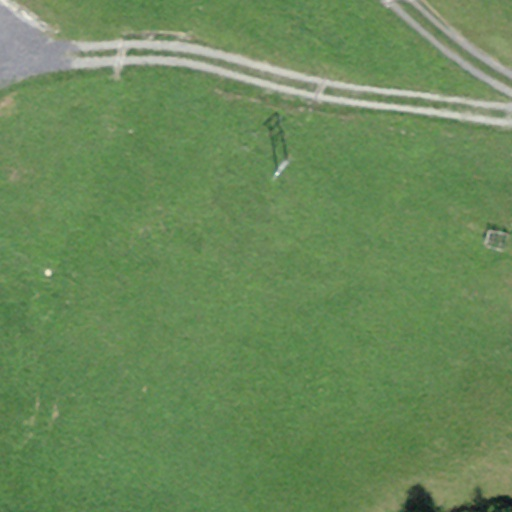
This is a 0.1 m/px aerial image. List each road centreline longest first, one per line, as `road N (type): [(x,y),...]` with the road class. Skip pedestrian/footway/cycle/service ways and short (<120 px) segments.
road 1 (track): [(0,70),(120,49),(170,50),(310,89),(511,114)]
road 2 (track): [(511,85),(406,0)]
